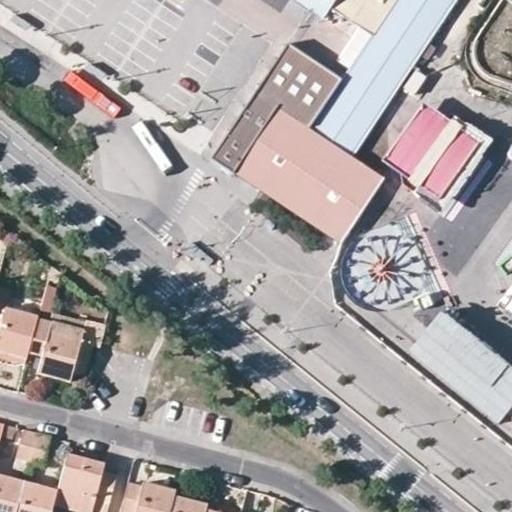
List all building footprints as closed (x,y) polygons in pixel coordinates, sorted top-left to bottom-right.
[(292,0),(321,18),(326,11),(333,0),(349,0),(380,20),(367,40),(341,79),(286,43),(210,157),(339,242),(382,177),(351,156),(453,0),(292,0)] [(367,40),(380,20),(349,0),(333,0),(326,11),(367,40)] [(403,87),(413,94),(426,77),(416,70),(403,87)] [(380,172),(442,211),(485,142),(423,103),(380,172)] [(29,345),(36,318),(3,309),(9,291),(0,288),(0,351),(26,359),(29,345)] [(510,422),(511,419),(511,350),(446,301),(428,325),(416,317),(390,352),(411,368),(420,356),(510,422)] [(50,322),(36,318),(29,345),(29,347),(42,351),(36,373),(68,382),(71,372),(82,375),(91,343),(80,340),(85,322),(52,313),(50,322)] [(15,427),(4,425),(1,436),(13,439),(15,427)] [(36,433),(23,430),(15,459),(28,462),(36,433)] [(50,437),(36,433),(28,462),(42,466),(50,437)] [(104,466),(66,456),(57,491),(53,505),(76,511),(105,511),(115,476),(103,473),(104,466)] [(0,511),(14,511),(23,483),(0,476),(0,511)] [(57,491),(23,483),(14,511),(51,511),(53,505),(57,491)] [(140,489),(127,485),(119,511),(168,511),(172,497),(174,492),(142,484),(140,489)] [(207,506),(172,497),(168,511),(204,511),(205,511),(207,506)]
